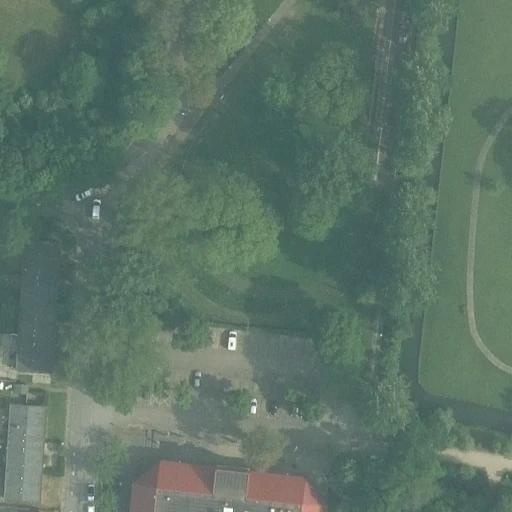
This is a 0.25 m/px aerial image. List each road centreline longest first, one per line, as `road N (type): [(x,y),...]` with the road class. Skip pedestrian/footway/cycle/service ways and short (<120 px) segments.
road 1 (residential): [(74,511),(94,203)]
road 2 (residential): [(94,203),(167,120),(188,0)]
